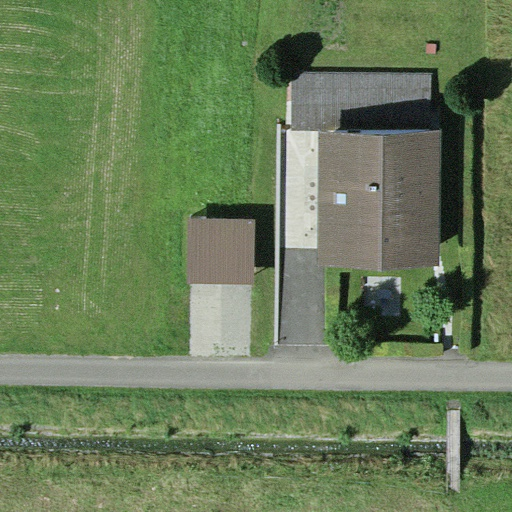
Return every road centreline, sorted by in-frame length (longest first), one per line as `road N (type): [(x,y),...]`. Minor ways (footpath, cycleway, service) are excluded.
road 1 (residential): [(0,368),(511,376)]
road 2 (track): [(457,376),(455,500)]
